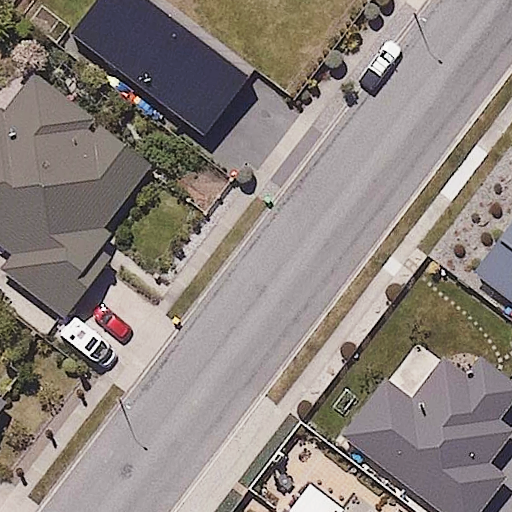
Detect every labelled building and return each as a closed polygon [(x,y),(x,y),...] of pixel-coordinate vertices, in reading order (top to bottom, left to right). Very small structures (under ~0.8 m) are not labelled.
[(232,65),(143,0),(97,0),(57,48),(182,142),(232,65)] [(0,257),(14,267),(0,286),(64,332),(126,246),(103,229),(153,160),(34,73),(0,120),(0,257)] [(511,230),(474,284),(511,310),(511,230)] [(437,356),(410,395),(382,377),(336,439),(434,511),(490,511),(511,482),(511,480),(494,467),(511,442),(511,432),(503,426),(511,414),(511,377),(479,353),(463,375),(437,356)] [(0,414),(12,398),(0,389),(0,414)]
